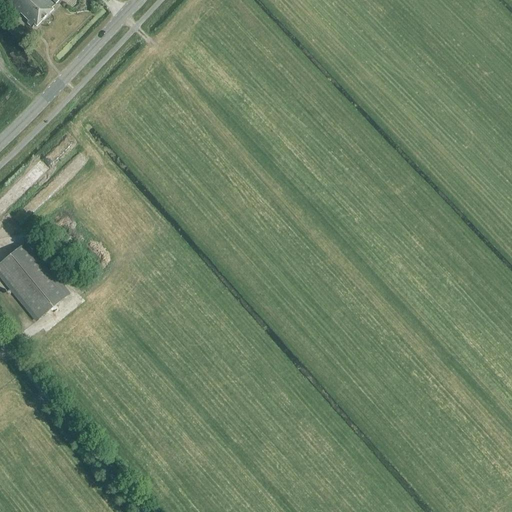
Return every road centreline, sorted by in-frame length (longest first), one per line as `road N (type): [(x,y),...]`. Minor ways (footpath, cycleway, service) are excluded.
road 1 (tertiary): [(143,511),(0,336)]
road 2 (secondary): [(138,0),(0,144)]
